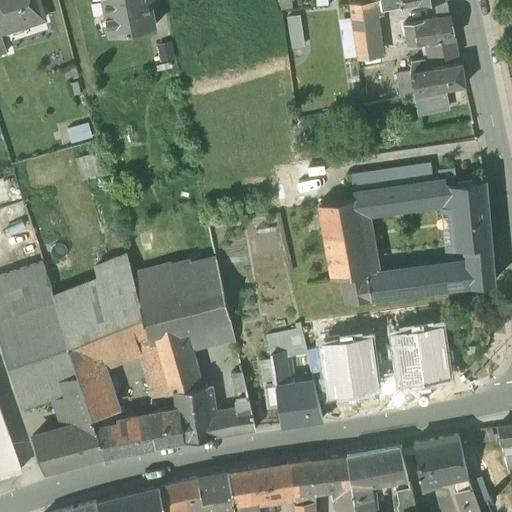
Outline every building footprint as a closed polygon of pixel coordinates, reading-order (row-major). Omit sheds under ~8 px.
[(38,0),(0,0),(0,29),(1,32),(45,18),(38,0)] [(102,0),(109,34),(156,25),(150,0),(102,0)] [(290,0),(278,0),(280,9),(292,7),(290,0)] [(383,9),(381,5),(368,9),(366,0),(347,3),(355,59),(383,54),(377,15),(383,14),(383,9)] [(368,9),(381,5),(381,0),(366,0),(368,9)] [(435,15),(448,13),(446,0),(433,2),(435,15)] [(301,13),(287,13),(289,43),(302,43),(301,13)] [(435,15),(422,17),(423,20),(403,23),(407,44),(424,42),(426,56),(443,53),(444,57),(457,55),(450,13),(448,13),(435,15)] [(171,41),(157,44),(160,61),(174,58),(171,41)] [(409,71),(413,95),(440,90),(465,85),(461,61),(409,71)] [(401,102),(414,99),(413,95),(409,71),(408,69),(395,72),(401,102)] [(440,90),(413,95),(414,99),(416,111),(443,106),(440,90)] [(71,140),(91,135),(88,120),(67,125),(71,140)] [(99,150),(75,158),(81,178),(105,171),(99,150)] [(464,285),(461,258),(383,267),(373,213),(441,203),(439,186),(444,185),(442,169),(441,158),(350,170),(353,197),(316,203),(329,277),(338,275),(342,302),(464,285)] [(444,185),(454,184),(453,168),(442,169),(444,185)] [(461,258),(464,285),(494,283),(486,181),(454,184),(444,185),(439,186),(441,203),(445,248),(461,246),(461,258)] [(32,228),(64,217),(57,193),(24,203),(32,228)] [(32,228),(43,260),(47,273),(79,263),(64,217),(32,228)] [(127,254),(95,267),(107,314),(115,349),(136,341),(151,392),(170,386),(145,307),(133,270),(127,254)] [(217,255),(133,270),(145,307),(225,290),(217,255)] [(0,274),(0,316),(54,298),(52,292),(47,273),(43,260),(0,274)] [(96,273),(52,292),(54,298),(65,332),(107,314),(96,273)] [(225,290),(145,307),(170,386),(172,391),(175,391),(205,386),(196,347),(192,327),(231,319),(225,290)] [(50,398),(83,386),(73,356),(65,332),(54,298),(0,316),(0,342),(22,408),(50,398)] [(107,314),(65,332),(73,356),(90,351),(93,358),(115,349),(107,314)] [(235,340),(231,319),(192,327),(196,347),(235,340)] [(394,326),(401,380),(449,374),(442,320),(394,326)] [(302,328),(291,330),(294,351),(294,356),(308,354),(302,328)] [(291,330),(267,335),(270,355),(286,352),(294,351),(291,330)] [(330,398),(378,389),(368,332),(320,341),(330,398)] [(93,358),(90,351),(73,356),(83,386),(93,417),(110,412),(93,358)] [(286,352),(270,355),(271,359),(273,368),(288,366),(286,352)] [(258,361),(262,387),(275,386),(275,378),(273,368),(271,359),(258,361)] [(288,366),(273,368),(275,378),(275,386),(262,387),(265,409),(278,407),(281,426),(323,420),(316,390),(295,393),(293,383),(290,383),(288,366)] [(241,405),(210,411),(205,386),(175,391),(178,410),(184,441),(256,430),(242,370),(233,372),(241,405)] [(43,471),(105,454),(95,423),(93,417),(83,386),(50,398),(58,424),(30,432),(43,471)] [(178,410),(150,414),(155,446),(184,441),(178,410)] [(110,412),(93,417),(95,423),(113,421),(110,412)] [(113,421),(95,423),(105,454),(140,448),(135,417),(113,421)] [(511,425),(500,427),(503,449),(511,448),(511,425)] [(0,476),(15,472),(0,428),(0,476)] [(458,436),(415,444),(416,446),(418,454),(427,485),(468,477),(458,436)] [(372,451),(378,486),(408,481),(402,457),(400,448),(399,446),(372,451)] [(416,446),(400,448),(402,457),(418,454),(416,446)] [(511,448),(503,449),(507,471),(511,469),(511,448)] [(372,451),(346,456),(352,503),(374,499),(380,498),(378,486),(372,451)] [(346,456),(311,460),(314,489),(335,487),(338,511),(352,511),(352,503),(346,456)] [(311,460),(290,462),(291,491),(314,489),(311,460)] [(290,462),(227,471),(234,505),(258,503),(292,500),(291,491),(290,462)] [(227,471),(197,476),(203,511),(235,511),(234,505),(227,471)] [(197,476),(159,484),(166,511),(202,511),(203,511),(197,476)] [(473,488),(479,504),(490,500),(482,477),(471,481),(473,488)] [(166,511),(159,484),(136,490),(141,511),(166,511)] [(481,511),(479,504),(473,488),(452,495),(458,511),(481,511)] [(396,508),(397,511),(415,511),(410,489),(395,492),(398,505),(396,508)] [(141,511),(136,490),(111,495),(96,500),(99,511),(141,511)] [(305,511),(303,499),(292,500),(292,511),(305,511)] [(352,511),(376,511),(374,499),(352,503),(352,511)] [(99,511),(96,500),(55,510),(49,511),(99,511)] [(235,511),(260,511),(258,503),(234,505),(235,511)]
